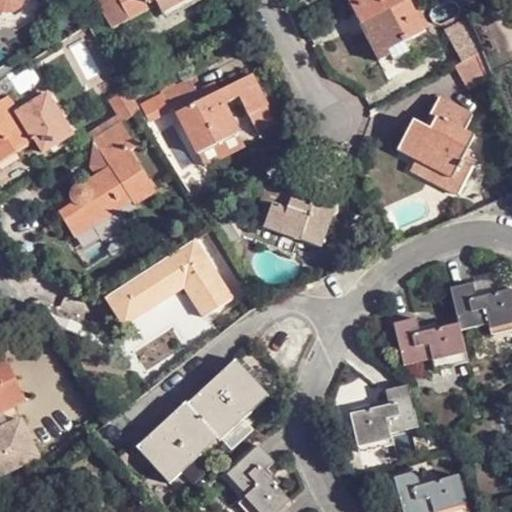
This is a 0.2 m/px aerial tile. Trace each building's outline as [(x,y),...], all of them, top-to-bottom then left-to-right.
[(0,0),(0,8),(4,11),(7,12),(11,11),(17,8),(23,4),(24,2),(24,0),(0,0)] [(97,0),(116,32),(159,7),(164,15),(189,0),(97,0)] [(352,0),(350,1),(361,24),(371,20),(387,50),(405,42),(423,32),(407,0),(406,0),(352,0)] [(464,61),(483,51),(470,15),(446,28),(464,61)] [(371,20),(361,24),(377,58),(379,61),(408,46),(405,42),(387,50),(371,20)] [(84,74),(104,69),(95,39),(76,44),(84,74)] [(471,88),(493,75),(483,51),(464,61),(456,65),(471,88)] [(16,90),(6,74),(0,77),(0,169),(20,157),(17,151),(36,139),(44,151),(73,132),(49,92),(18,110),(9,94),(16,90)] [(250,74),(218,91),(200,100),(196,93),(190,81),(172,91),(161,96),(169,112),(179,108),(182,113),(175,116),(197,156),(238,134),(224,107),(237,100),(251,127),(257,138),(276,126),(250,74)] [(161,96),(172,91),(163,75),(153,81),(161,96)] [(200,100),(218,91),(214,83),(196,93),(200,100)] [(141,108),(128,87),(110,98),(119,113),(93,129),(97,136),(123,119),(141,108)] [(169,112),(161,96),(146,105),(154,121),(169,112)] [(466,162),(469,157),(478,140),(467,134),(474,118),(439,103),(432,119),(436,122),(430,134),(413,126),(406,141),(422,150),(420,156),(421,158),(459,175),(466,162)] [(139,144),(123,119),(97,136),(94,138),(112,166),(83,183),(87,184),(90,186),(92,189),(92,192),(93,195),(91,198),(90,200),(88,203),(84,203),(81,204),(78,203),(74,200),(61,211),(75,236),(133,199),(135,202),(155,190),(131,149),(139,144)] [(260,143),(257,138),(251,127),(238,134),(197,156),(206,172),(260,143)] [(422,150),(406,141),(404,148),(420,156),(422,150)] [(481,164),(469,157),(466,162),(478,167),(481,164)] [(478,167),(466,162),(459,175),(421,158),(417,168),(468,191),(478,167)] [(71,195),(74,200),(78,203),(81,204),(84,203),(88,203),(90,200),(91,198),(93,195),(92,192),(92,189),(90,186),(87,184),(83,183),(77,184),(73,189),(71,195)] [(326,248),(345,193),(326,185),(321,194),(302,187),(298,199),(272,189),(267,207),(271,209),(265,228),(326,248)] [(237,302),(200,242),(111,298),(129,325),(190,288),(210,319),(237,302)] [(461,324),(463,332),(490,326),(492,335),(511,330),(511,290),(477,299),(473,284),(453,289),(461,324)] [(470,363),(463,332),(461,324),(421,333),(417,320),(396,325),(406,368),(434,361),(436,371),(470,363)] [(27,398),(6,356),(0,359),(0,475),(41,455),(21,414),(6,421),(1,411),(27,398)] [(188,408),(218,442),(221,446),(268,401),(235,364),(219,380),(216,377),(201,391),(203,393),(188,408)] [(390,406),(351,415),(359,452),(393,445),(391,435),(420,428),(410,387),(388,393),(390,406)] [(169,489),(218,442),(188,408),(186,407),(166,423),(164,421),(149,433),(152,436),(134,451),(169,489)] [(242,511),(279,511),(284,508),(288,505),(260,475),(273,465),(257,448),(225,479),(244,499),(237,506),(242,511)] [(404,511),(470,511),(461,478),(421,487),(418,473),(395,479),(404,511)]
